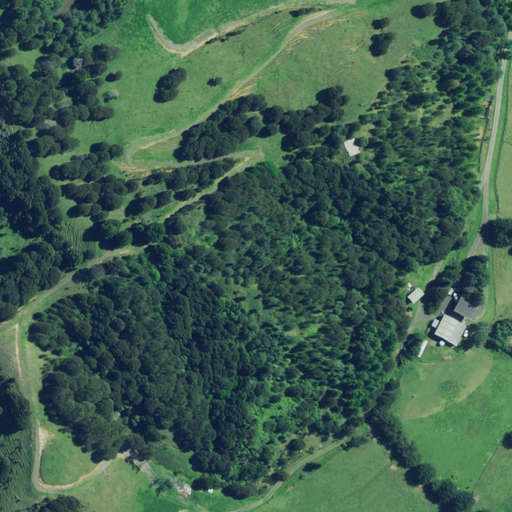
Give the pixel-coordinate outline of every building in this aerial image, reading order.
[(360,153),(353,139),(344,144),(350,157),(360,153)] [(409,291),(404,283),(401,285),(406,293),(409,291)] [(422,295),(416,289),(406,298),(412,305),(422,295)] [(474,308),(458,299),(451,312),(467,321),(474,308)] [(442,316),(439,322),(434,319),(430,327),(435,329),(432,335),(454,347),(464,328),(442,316)] [(425,343),(421,341),(414,357),(418,359),(425,343)]
